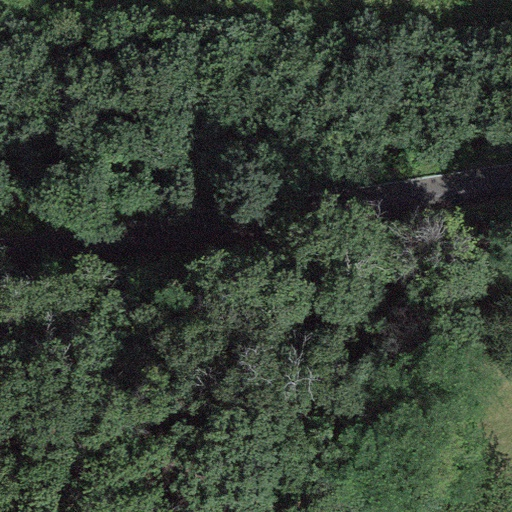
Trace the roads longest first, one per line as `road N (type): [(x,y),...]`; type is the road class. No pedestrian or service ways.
road 1 (unclassified): [(511,178),(0,252)]
road 2 (unclassified): [(0,444),(134,472),(233,511)]
